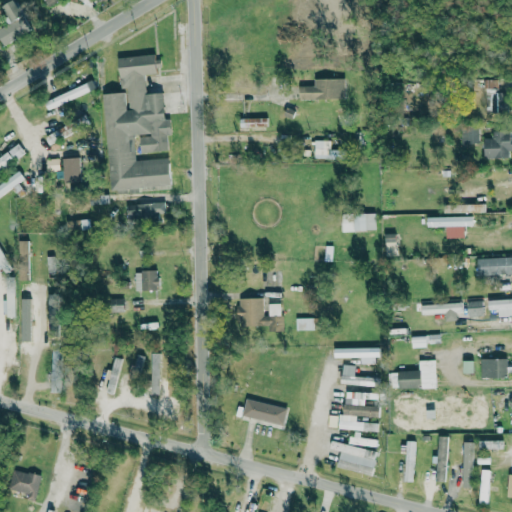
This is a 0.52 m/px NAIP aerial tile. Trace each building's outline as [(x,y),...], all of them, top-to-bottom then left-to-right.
[(0,41),(3,46),(31,30),(14,0),(11,0),(0,6),(9,23),(0,28),(0,41)] [(110,191),(170,186),(167,158),(135,161),(134,151),(130,152),(128,136),(138,135),(140,153),(170,150),(167,120),(164,120),(161,93),(145,94),(144,76),(158,74),(156,54),(117,57),(120,92),(102,93),(110,191)] [(344,99),(343,79),(313,79),(313,86),(299,86),(299,100),(344,99)] [(497,79),(484,79),(485,113),(507,113),(506,92),(498,92),(497,79)] [(294,111),(286,107),(283,115),(291,119),(294,111)] [(239,118),(240,128),(267,127),(267,118),(239,118)] [(478,143),(478,124),(460,124),(461,143),(478,143)] [(483,138),(484,158),(511,157),(511,131),(492,131),(492,137),(483,138)] [(314,158),(331,158),(332,141),(314,140),(314,158)] [(8,149),(14,159),(24,154),(18,144),(8,149)] [(0,169),(13,162),(8,154),(0,158),(0,169)] [(45,159),(46,171),(59,170),(58,158),(45,159)] [(63,184),(79,183),(78,158),(62,158),(63,184)] [(0,195),(24,179),(18,171),(0,183),(0,195)] [(165,217),(163,201),(125,206),(127,222),(165,217)] [(341,231),(376,230),(375,213),(341,215),(341,231)] [(472,216),(427,217),(427,227),(446,226),(446,238),(463,237),(463,225),(472,225),(472,216)] [(84,220),(65,221),(66,231),(85,230),(84,220)] [(385,253),(396,253),(395,233),(384,234),(385,253)] [(28,278),(28,241),(19,241),(18,278),(28,278)] [(511,257),(477,258),(478,275),(511,274),(511,257)] [(135,290),(157,290),(157,271),(134,271),(135,290)] [(123,298),(109,299),(109,311),(123,311),(123,298)] [(268,326),(268,331),(281,331),(281,304),(268,304),(269,315),(262,315),(262,298),(237,298),(237,326),(268,326)] [(498,316),(511,315),(511,298),(488,299),(488,310),(498,309),(498,316)] [(483,316),(482,300),(467,301),(468,317),(483,316)] [(421,305),(421,315),(445,313),(445,321),(456,320),(456,313),(462,312),(461,302),(421,305)] [(314,329),(314,317),(296,318),(296,330),(314,329)] [(15,327),(5,327),(4,373),(14,373),(15,327)] [(426,336),(411,336),(411,347),(426,347),(426,336)] [(361,357),(361,363),(375,362),(375,348),(344,349),(344,357),(361,357)] [(160,394),(161,353),(151,353),(150,393),(160,394)] [(58,358),(57,354),(51,354),(52,370),(60,370),(60,358),(58,358)] [(436,387),(435,359),(418,360),(419,371),(388,372),(388,389),(436,387)] [(480,378),(507,377),(507,372),(511,372),(511,359),(480,360),(480,378)] [(463,373),(473,373),(473,361),(463,361),(463,373)] [(137,380),(140,365),(130,363),(127,378),(137,380)] [(341,384),(375,385),(375,377),(354,376),(354,365),(342,364),(341,384)] [(340,429),(377,431),(378,423),(356,422),(357,416),(378,417),(379,406),(364,405),(364,396),(359,395),(359,392),(343,391),(340,429)] [(241,415),(283,426),(287,408),(246,398),(241,415)] [(351,445),(375,446),(375,439),(359,438),(360,431),(351,431),(351,445)] [(446,482),(447,436),(437,436),(436,482),(446,482)] [(502,440),(478,441),(478,449),(502,448),(502,440)] [(336,467),(371,475),(376,451),(336,442),(335,448),(340,449),(336,467)] [(462,488),(472,488),(473,442),(463,442),(462,488)] [(403,482),(413,482),(414,443),(404,443),(403,482)] [(8,491),(36,496),(39,474),(12,470),(8,491)] [(480,504),(488,504),(489,470),(480,470),(480,504)]
